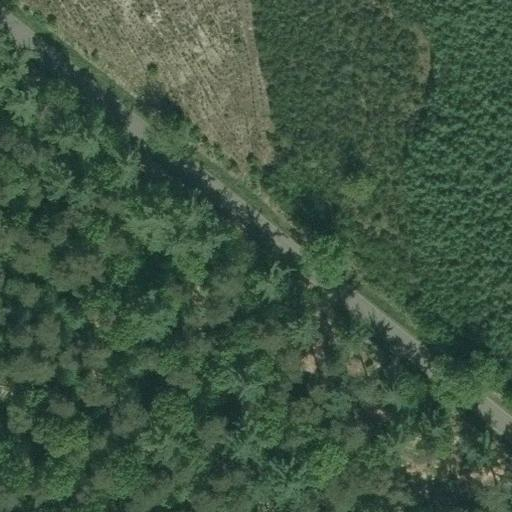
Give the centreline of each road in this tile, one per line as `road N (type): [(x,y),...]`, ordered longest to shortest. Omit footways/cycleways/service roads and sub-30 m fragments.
road 1 (unclassified): [(511,429),(0,8)]
road 2 (track): [(0,374),(32,359),(65,511)]
